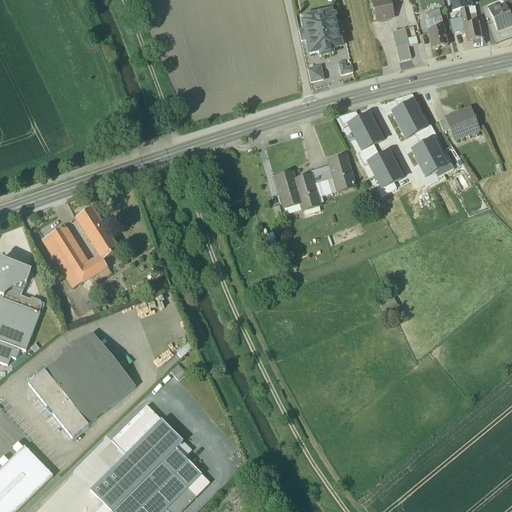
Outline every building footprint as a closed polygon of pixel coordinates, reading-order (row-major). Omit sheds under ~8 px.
[(389,0),(372,4),(376,22),(393,18),(389,0)] [(469,9),(466,0),(449,0),(452,13),(469,9)] [(505,6),(489,13),(497,32),(511,26),(511,22),(509,15),(505,6)] [(478,24),(470,25),(467,10),(460,11),(462,19),(464,27),(463,27),(464,32),(461,32),(461,33),(462,36),(465,36),(467,43),(482,40),(478,24)] [(334,16),(318,20),(326,53),(332,52),(332,50),(341,48),(338,34),(335,22),(334,16)] [(436,30),(427,32),(431,50),(433,50),(434,52),(438,51),(439,49),(448,47),(444,29),(441,18),(433,20),(436,30)] [(462,19),(449,22),(452,35),(461,33),(461,32),(464,32),(463,27),(464,27),(462,19)] [(318,20),(303,23),(304,30),(307,41),(310,55),(319,52),(320,54),(326,53),(318,20)] [(341,21),(335,22),(338,34),(344,33),(341,21)] [(304,30),(298,31),(301,43),(307,41),(304,30)] [(404,30),(392,33),(396,51),(408,48),(404,30)] [(408,48),(396,51),(400,63),(421,58),(418,45),(408,48)] [(344,63),(338,65),(341,77),(353,74),(352,68),(346,69),(344,63)] [(320,68),(307,71),(310,84),(324,81),(320,68)] [(395,102),(399,110),(412,104),(413,104),(415,103),(412,96),(395,102)] [(419,117),(413,104),(412,104),(399,110),(392,114),(399,127),(419,117)] [(470,110),(446,119),(450,130),(455,142),(464,139),(463,135),(477,130),(470,110)] [(348,127),(359,121),(356,114),(339,119),(344,130),(348,127)] [(348,127),(355,140),(375,129),(368,116),(359,121),(348,127)] [(426,129),(419,117),(399,127),(406,141),(415,136),(426,130),(426,129)] [(450,130),(446,119),(438,122),(443,133),(450,130)] [(418,142),(434,133),(430,127),(426,129),(426,130),(415,136),(418,142)] [(362,153),(373,147),(382,143),(375,129),(355,140),(362,153)] [(434,133),(418,142),(421,147),(432,142),(433,142),(437,140),(434,133)] [(421,147),(412,152),(419,165),(439,155),(433,142),(432,142),(421,147)] [(362,153),(357,155),(361,161),(376,153),(373,147),(362,153)] [(376,153),(361,161),(364,168),(368,165),(379,159),(376,153)] [(379,159),(368,165),(375,178),(395,167),(388,154),(379,159)] [(419,165),(426,178),(435,174),(446,168),(446,167),(439,155),(419,165)] [(330,168),(333,180),(350,175),(346,159),(328,164),(330,168)] [(435,174),(438,180),(453,171),(450,165),(446,167),(446,168),(435,174)] [(381,191),(382,191),(394,185),(402,181),(395,167),(375,178),(381,191)] [(330,168),(323,170),(327,183),(333,181),(333,180),(330,168)] [(323,170),(309,174),(310,178),(311,177),(313,187),(327,183),(323,170)] [(294,182),(292,175),(275,180),(284,211),(301,206),(294,182)] [(333,180),(333,181),(338,195),(355,190),(350,175),(333,180)] [(294,182),(301,206),(303,214),(320,209),(313,187),(311,177),(310,178),(294,182)] [(377,193),(380,199),(397,191),(394,185),(382,191),(381,191),(377,193)] [(103,228),(92,210),(75,220),(87,238),(103,228)] [(72,222),(65,227),(74,242),(81,237),(72,222)] [(12,229),(18,255),(28,252),(22,227),(12,229)] [(88,267),(64,227),(52,235),(75,275),(88,267)] [(119,253),(103,228),(87,238),(100,259),(102,263),(103,263),(119,253)] [(75,275),(52,235),(42,241),(72,290),(82,285),(75,275)] [(88,267),(75,275),(82,285),(107,269),(103,263),(102,263),(100,259),(88,267)] [(30,272),(0,261),(0,296),(3,297),(10,291),(26,285),(30,272)] [(10,291),(3,297),(0,296),(0,364),(7,367),(11,359),(16,361),(19,351),(25,353),(40,315),(39,314),(42,307),(39,306),(40,303),(31,299),(30,301),(21,298),(26,285),(10,291)] [(135,389),(92,335),(44,373),(88,427),(135,389)] [(146,382),(156,375),(145,361),(135,368),(146,382)] [(178,366),(170,374),(174,378),(182,370),(178,366)] [(44,373),(27,386),(46,409),(45,410),(45,413),(49,418),(52,418),(53,417),(72,441),(88,428),(88,427),(44,373)] [(147,407),(111,442),(126,457),(140,443),(161,421),(147,407)] [(161,421),(140,443),(161,464),(195,499),(209,484),(175,450),(183,443),(161,421)] [(126,457),(90,493),(109,511),(113,511),(161,464),(140,443),(126,457)] [(0,511),(17,511),(53,478),(24,448),(0,471),(0,511)] [(161,464),(113,511),(182,511),(195,499),(161,464)]
